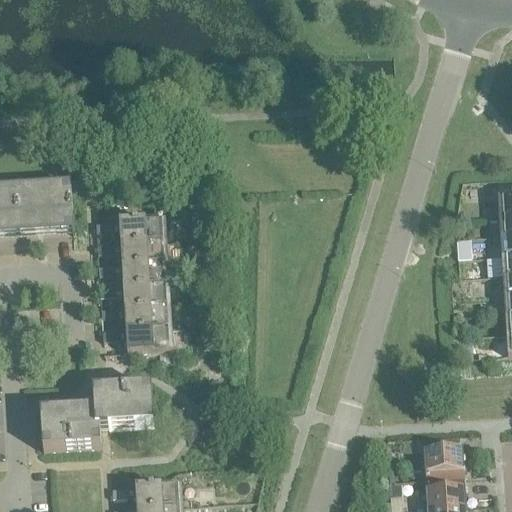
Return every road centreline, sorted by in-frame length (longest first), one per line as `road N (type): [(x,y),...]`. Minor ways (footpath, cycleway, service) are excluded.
road 1 (unclassified): [(316,511),(467,12)]
road 2 (residential): [(7,341),(15,494)]
road 3 (residential): [(0,273),(68,269),(72,338)]
